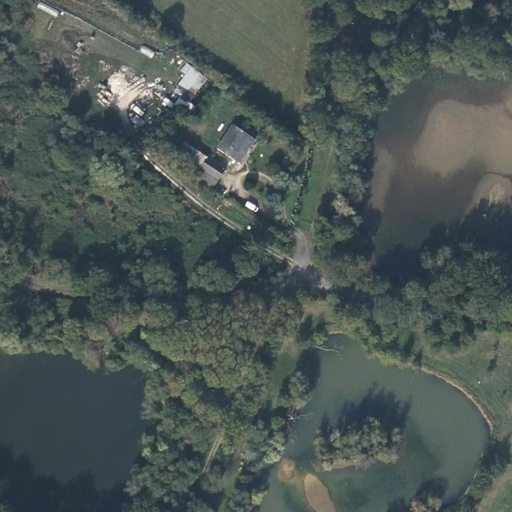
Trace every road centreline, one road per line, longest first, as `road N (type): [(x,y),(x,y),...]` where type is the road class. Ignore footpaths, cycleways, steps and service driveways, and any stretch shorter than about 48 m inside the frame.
road 1 (unclassified): [(0,270),(34,285),(89,292),(305,290)]
road 2 (track): [(278,289),(191,511)]
road 3 (unclassified): [(305,290),(511,319)]
